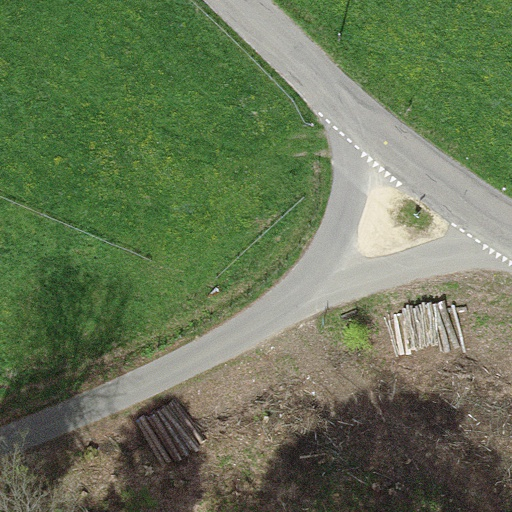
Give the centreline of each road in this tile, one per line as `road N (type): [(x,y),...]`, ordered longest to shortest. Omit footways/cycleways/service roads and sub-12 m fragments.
road 1 (unclassified): [(0,443),(183,363),(318,286)]
road 2 (unclassified): [(318,286),(511,242)]
road 3 (tertiary): [(354,116),(511,230)]
road 4 (unclassified): [(318,286),(346,206),(354,116)]
road 5 (tertiary): [(235,0),(354,116)]
